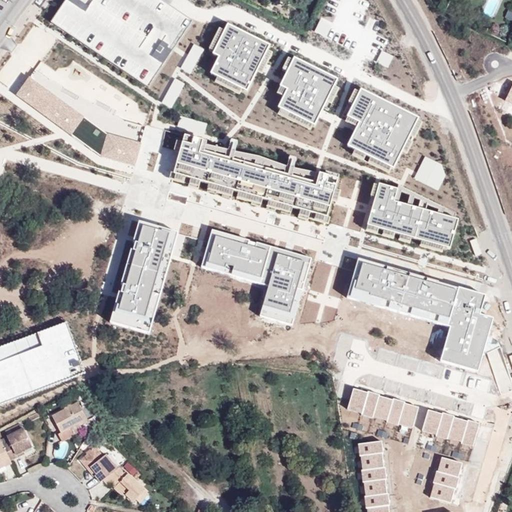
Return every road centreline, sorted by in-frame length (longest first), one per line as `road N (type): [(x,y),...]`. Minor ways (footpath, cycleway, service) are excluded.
road 1 (residential): [(511,293),(18,157),(0,161)]
road 2 (residential): [(450,94),(433,108),(238,13),(198,14),(176,0)]
road 3 (unknown): [(502,400),(313,335)]
road 4 (tertiary): [(511,264),(450,94)]
road 5 (unknown): [(409,511),(408,503),(466,506),(502,400)]
